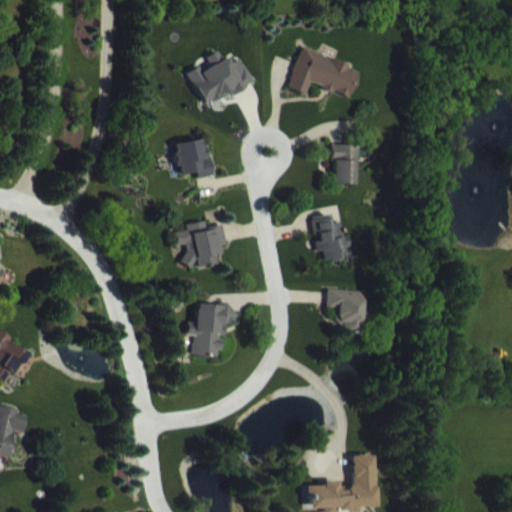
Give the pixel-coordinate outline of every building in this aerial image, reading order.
[(306,108),(311,97),(348,111),(359,83),(303,61),(287,101),(306,108)] [(187,87),(205,119),(230,104),(232,109),(253,96),(239,72),(230,77),(226,70),(203,84),(200,79),(187,87)] [(197,193),(211,190),(204,152),(174,158),(180,189),(196,185),(197,193)] [(356,159),(332,158),(331,198),(355,198),(356,159)] [(339,236),(329,237),(328,227),(310,230),(314,252),(316,266),(321,265),(323,276),(345,273),(344,264),(350,263),(348,249),(341,250),(339,236)] [(223,238),(207,241),(206,235),(187,238),(188,244),(177,246),(179,259),(184,258),(187,279),(198,278),(198,281),(218,278),(216,268),(222,268),(221,259),(226,259),(223,238)] [(334,337),(341,337),(341,346),(361,347),(362,305),(326,303),(326,321),(335,321),(334,337)] [(190,368),(220,371),(222,349),(225,349),(226,336),(236,337),(237,325),(230,324),(230,319),(198,316),(196,337),(193,336),(190,368)] [(27,367),(10,357),(13,351),(0,344),(0,362),(0,363),(0,392),(10,398),(27,367)] [(0,471),(8,473),(14,445),(23,447),(27,430),(18,428),(19,423),(0,419),(0,471)] [(303,499),(303,511),(374,511),(373,468),(349,469),(350,501),(336,501),(336,495),(321,495),(321,499),(303,499)]
